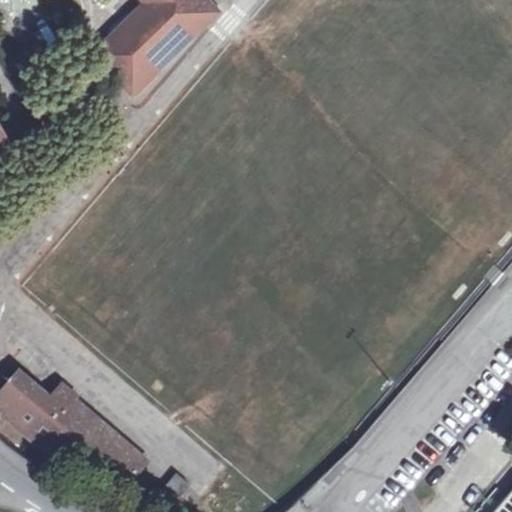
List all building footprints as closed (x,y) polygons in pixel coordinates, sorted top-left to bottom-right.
[(209,0),(144,0),(149,5),(120,33),(126,39),(103,61),(120,79),(136,95),(201,32),(198,29),(219,9),(209,0)] [(0,148),(11,142),(0,123),(0,148)] [(18,374),(0,394),(0,413),(60,464),(79,443),(137,491),(143,483),(136,476),(147,463),(60,388),(42,409),(29,398),(36,389),(18,374)] [(177,474),(152,503),(163,511),(167,511),(190,486),(177,474)] [(511,511),(511,491),(494,511),(511,511)]
